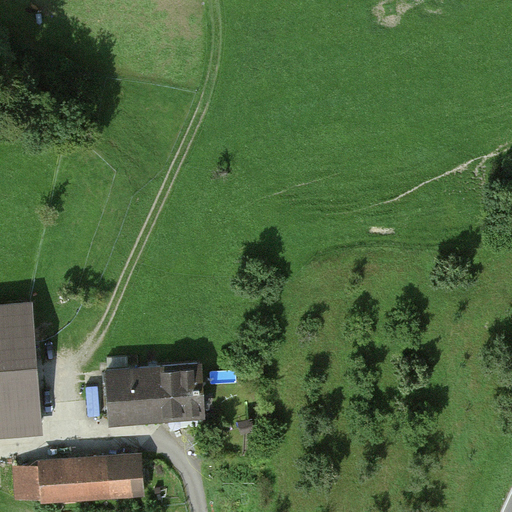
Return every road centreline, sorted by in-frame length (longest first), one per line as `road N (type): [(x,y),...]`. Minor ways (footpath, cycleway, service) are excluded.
road 1 (track): [(70,441),(66,368),(101,333),(205,105),(216,70),(213,0)]
road 2 (track): [(201,511),(188,463),(154,437),(0,447)]
